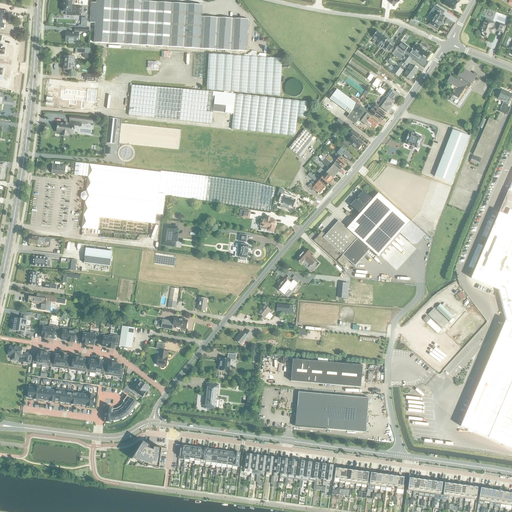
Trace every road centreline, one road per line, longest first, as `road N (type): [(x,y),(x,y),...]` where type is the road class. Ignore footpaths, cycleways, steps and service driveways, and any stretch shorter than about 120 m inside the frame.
road 1 (tertiary): [(165,393),(381,138),(448,43)]
road 2 (tertiary): [(0,288),(27,135),(37,0)]
road 3 (unclassified): [(398,455),(388,356),(394,322),(420,287)]
road 4 (residential): [(165,393),(115,354),(31,342)]
road 5 (unclassified): [(448,43),(396,22),(316,10)]
road 6 (residential): [(286,448),(407,465)]
